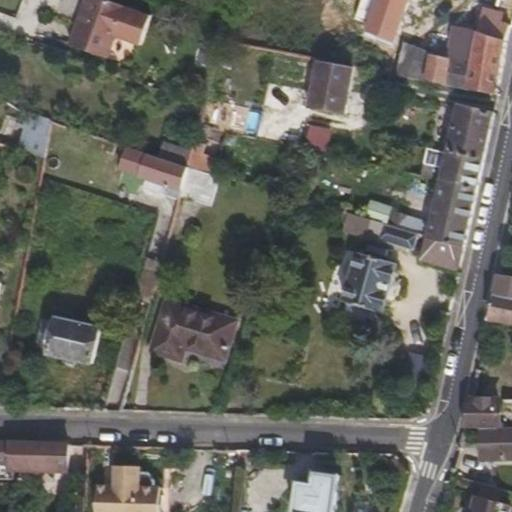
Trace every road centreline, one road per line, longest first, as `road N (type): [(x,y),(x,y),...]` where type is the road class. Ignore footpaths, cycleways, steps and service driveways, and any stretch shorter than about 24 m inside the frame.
road 1 (residential): [(444,436),(0,425)]
road 2 (secondary): [(511,152),(444,436)]
